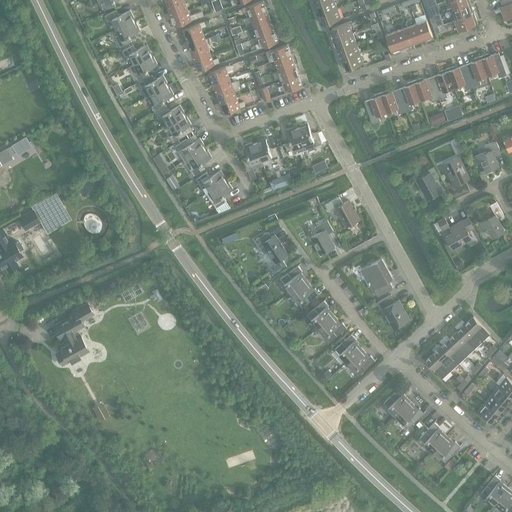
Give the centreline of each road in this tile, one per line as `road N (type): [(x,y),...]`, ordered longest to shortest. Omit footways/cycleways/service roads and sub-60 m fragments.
road 1 (tertiary): [(322,425),(266,364),(135,187),(36,0)]
road 2 (unclassified): [(0,338),(37,400),(103,463),(137,511)]
road 3 (residential): [(316,100),(496,35)]
road 4 (residential): [(217,137),(144,0)]
road 5 (residential): [(388,232),(316,100)]
road 6 (residential): [(393,359),(491,448)]
road 7 (tertiary): [(411,511),(322,425)]
